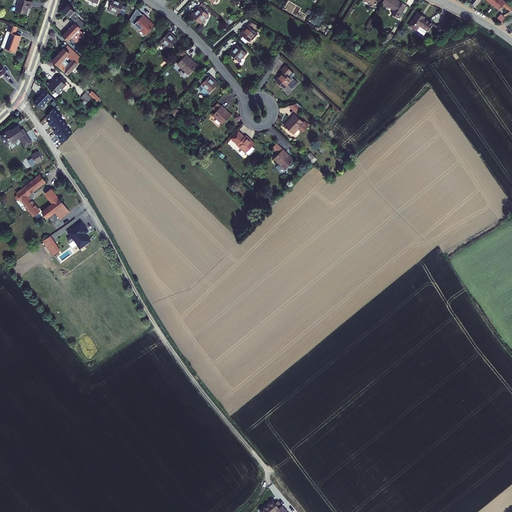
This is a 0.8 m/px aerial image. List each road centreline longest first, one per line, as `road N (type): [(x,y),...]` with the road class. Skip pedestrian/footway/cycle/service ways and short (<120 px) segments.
road 1 (unclassified): [(265,468),(161,335),(17,100)]
road 2 (residential): [(245,98),(195,37),(147,0)]
